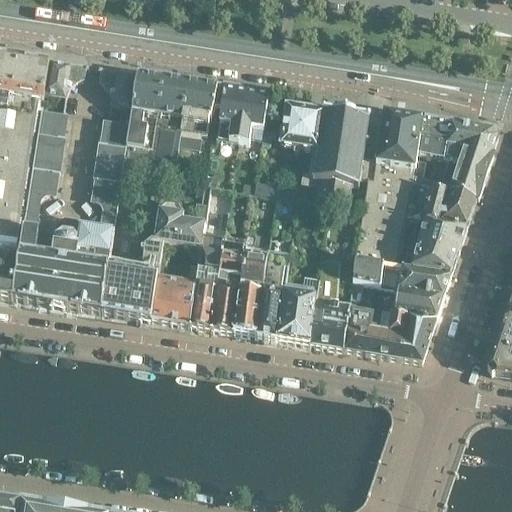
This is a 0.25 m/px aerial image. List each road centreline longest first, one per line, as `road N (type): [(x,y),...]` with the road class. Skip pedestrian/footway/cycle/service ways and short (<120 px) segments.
road 1 (residential): [(0,19),(279,60),(511,110)]
road 2 (residential): [(445,396),(0,324)]
road 3 (residential): [(445,396),(511,194)]
road 4 (residential): [(0,481),(198,511)]
road 5 (residential): [(511,22),(369,0)]
road 6 (residential): [(403,511),(445,396)]
